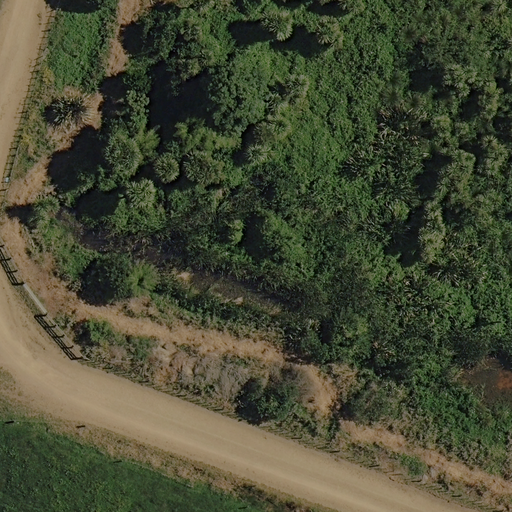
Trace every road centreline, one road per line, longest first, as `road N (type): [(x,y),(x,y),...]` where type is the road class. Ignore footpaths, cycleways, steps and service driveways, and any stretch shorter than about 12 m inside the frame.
road 1 (track): [(462,511),(0,326)]
road 2 (track): [(0,239),(68,0)]
